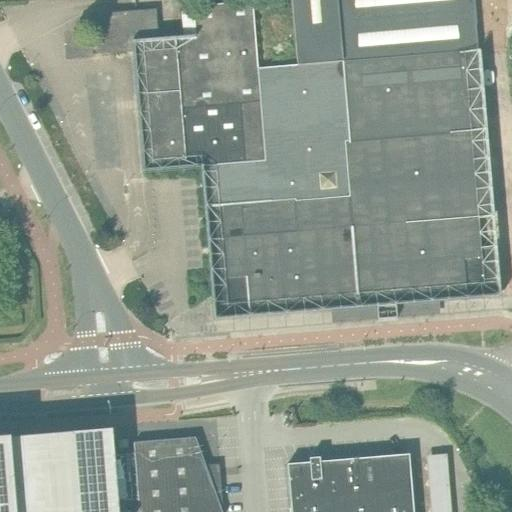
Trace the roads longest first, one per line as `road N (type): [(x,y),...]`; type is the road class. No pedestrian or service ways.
road 1 (tertiary): [(511,383),(425,361),(107,388)]
road 2 (unclassified): [(107,388),(85,260),(0,87)]
